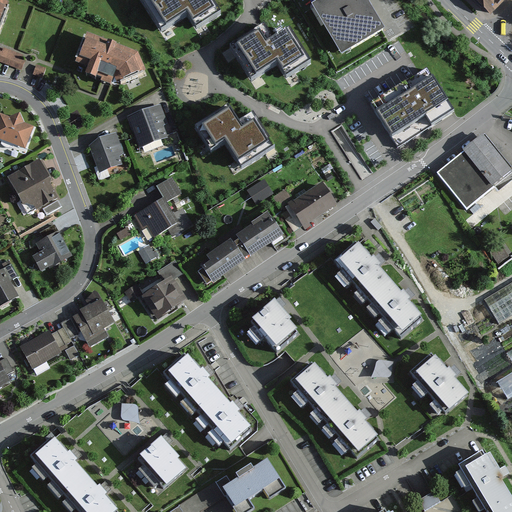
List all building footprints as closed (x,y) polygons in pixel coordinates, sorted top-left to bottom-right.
[(148,0),(162,20),(175,11),(190,33),(223,10),(216,0),(148,0)] [(359,0),(319,0),(307,7),(336,59),(379,35),(359,0)] [(470,0),(490,17),(505,0),(470,0)] [(0,32),(11,8),(0,4),(0,32)] [(273,26),(241,48),(256,70),(269,61),(283,82),(317,60),(302,38),(288,48),(273,26)] [(132,55),(85,38),(76,63),(115,77),(123,85),(144,70),(132,55)] [(25,62),(3,54),(0,61),(0,63),(21,72),(25,62)] [(454,113),(433,80),(377,116),(397,149),(454,113)] [(160,108),(130,118),(140,149),(170,139),(160,108)] [(239,108),(207,129),(222,152),(235,143),(249,164),(283,142),(268,120),(254,130),(239,108)] [(31,130),(0,118),(0,141),(23,150),(31,130)] [(117,136),(91,146),(100,169),(126,159),(117,136)] [(511,173),(484,139),(438,176),(467,213),(511,177),(511,173)] [(38,165),(9,181),(28,214),(57,198),(38,165)] [(265,180),(248,191),(257,205),(274,194),(265,180)] [(173,181),(152,193),(160,205),(138,219),(152,242),(167,233),(173,243),(194,230),(183,212),(174,217),(167,206),(183,197),(173,181)] [(322,186),(288,207),(302,229),(336,208),(322,186)] [(279,238),(266,218),(192,270),(206,289),(279,238)] [(43,252),(31,258),(40,275),(72,258),(60,234),(39,245),(43,252)] [(502,244),(490,254),(499,264),(511,254),(502,244)] [(140,251),(147,264),(159,259),(153,245),(140,251)] [(335,266),(366,302),(385,285),(354,249),(335,266)] [(11,267),(0,274),(0,305),(2,309),(18,299),(10,285),(19,280),(11,267)] [(172,282),(142,299),(156,323),(186,305),(172,282)] [(366,302),(397,338),(416,321),(385,285),(366,302)] [(511,316),(511,287),(488,303),(501,323),(511,316)] [(295,332),(272,304),(250,321),(274,349),(295,332)] [(100,305),(73,320),(90,350),(106,341),(102,334),(113,328),(100,305)] [(50,335),(22,350),(34,372),(62,356),(50,335)] [(74,342),(66,346),(72,360),(80,356),(74,342)] [(216,394),(184,358),(164,377),(195,412),(216,394)] [(4,360),(0,362),(0,388),(15,381),(4,360)] [(377,360),(375,377),(392,379),(394,363),(377,360)] [(464,397),(432,360),(413,376),(446,412),(464,397)] [(323,418),(342,401),(311,366),(292,384),(323,418)] [(248,429),(216,394),(195,412),(227,448),(248,429)] [(354,453),(373,435),(342,401),(323,418),(354,453)] [(138,405),(122,404),(121,422),(138,422),(138,405)] [(184,469),(158,439),(138,458),(163,489),(184,469)] [(63,493),(82,477),(51,442),(32,458),(63,493)] [(487,454),(461,470),(485,509),(511,493),(487,454)] [(266,461),(221,491),(235,511),(238,511),(281,484),(266,461)] [(79,511),(112,511),(113,511),(82,477),(63,493),(79,511)] [(426,511),(442,503),(436,492),(420,501),(426,511)] [(511,511),(511,493),(485,509),(486,511),(511,511)]
